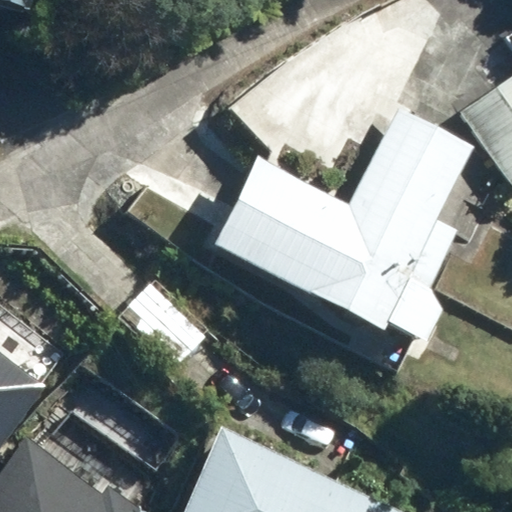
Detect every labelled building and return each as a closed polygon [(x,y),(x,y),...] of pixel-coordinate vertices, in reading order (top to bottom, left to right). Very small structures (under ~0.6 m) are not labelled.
[(32,0),(0,0),(0,15),(28,21),(32,0)] [(511,79),(457,118),(511,195),(511,79)] [(379,339),(382,332),(418,349),(438,310),(424,303),(457,236),(435,225),(472,152),(397,115),(348,212),(251,164),(206,253),(379,339)] [(0,438),(37,391),(0,362),(0,438)] [(393,511),(217,427),(176,511),(393,511)] [(0,476),(0,511),(114,511),(25,444),(0,476)]
